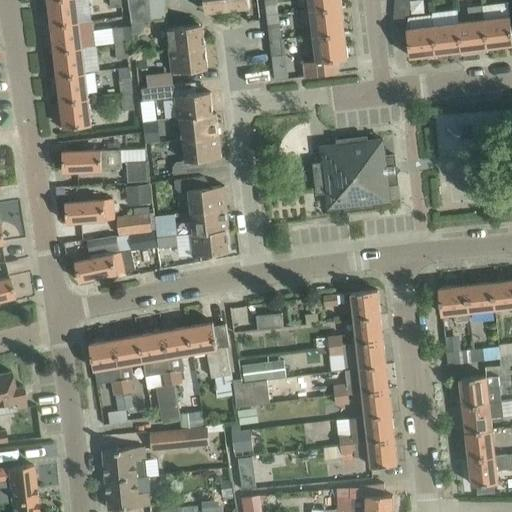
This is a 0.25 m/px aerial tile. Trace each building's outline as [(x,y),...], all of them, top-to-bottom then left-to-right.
[(79,20),(76,0),(48,0),(51,24),(79,21),(79,20)] [(131,22),(152,20),(149,0),(128,0),(129,0),(131,22)] [(228,9),(226,0),(204,0),(205,12),(228,9)] [(226,0),(228,9),(250,7),(248,0),(226,0)] [(265,0),(267,15),(279,14),(276,0),(265,0)] [(340,0),(309,0),(310,10),(341,6),(340,0)] [(394,0),(393,18),(408,19),(408,17),(409,0),(394,0)] [(467,7),(469,21),(458,22),(462,50),(488,47),(484,19),(482,5),(467,7)] [(310,10),(301,11),(303,24),(312,23),(314,35),(344,32),(341,6),(310,10)] [(267,15),(270,41),(282,39),(279,14),(267,15)] [(410,56),(436,53),(432,25),(431,15),(408,17),(408,19),(409,28),(406,28),(410,56)] [(511,43),(511,32),(510,15),(484,19),(488,47),(511,43)] [(79,20),(79,21),(51,24),(55,50),(82,47),(96,45),(93,19),(79,20)] [(462,50),(458,22),(432,25),(436,53),(462,50)] [(205,46),(202,24),(167,28),(169,50),(205,46)] [(115,43),(127,41),(125,26),(113,27),(115,43)] [(305,73),(305,76),(337,72),(336,59),(348,57),(344,32),(314,35),(317,61),(304,62),(305,73)] [(282,39),(270,41),(273,66),(285,65),(283,47),(282,39)] [(127,41),(115,43),(117,59),(129,58),(127,41)] [(208,68),(205,46),(169,50),(172,72),(208,68)] [(86,72),(82,47),(55,50),(58,76),(86,72)] [(89,98),(86,72),(58,76),(61,101),(89,98)] [(121,94),(133,93),(131,77),(120,79),(121,94)] [(143,100),(174,97),(177,118),(180,117),(213,113),(210,91),(175,95),(174,84),(142,88),(143,100)] [(133,93),(121,94),(123,111),(135,109),(133,93)] [(89,98),(61,101),(64,127),(92,124),(89,98)] [(216,113),(213,113),(180,117),(182,139),(219,135),(216,113)] [(219,135),(182,139),(185,160),(176,161),(172,166),(173,174),(202,170),(201,159),(221,157),(219,135)] [(373,202),(390,200),(388,183),(397,182),(394,154),(385,155),(383,139),(366,140),(366,137),(337,140),(338,144),(321,146),(323,162),(314,164),(317,192),(326,191),(329,207),(345,205),(346,209),(374,206),(373,202)] [(109,149),(62,151),(63,171),(111,169),(123,168),(122,149),(109,149)] [(147,161),(128,163),(130,184),(150,182),(147,161)] [(203,176),(173,179),(174,188),(188,189),(191,211),(227,207),(224,185),(204,187),(203,176)] [(150,183),(137,184),(139,203),(152,202),(150,183)] [(85,201),(65,202),(67,222),(87,221),(114,218),(112,198),(85,201)] [(229,229),(227,207),(191,211),(193,233),(226,229),(226,230),(229,229)] [(153,232),(150,213),(117,216),(120,235),(131,234),(153,232)] [(156,217),(158,236),(176,234),(174,215),(156,217)] [(191,233),(191,235),(193,255),(229,251),(226,230),(226,229),(193,233),(191,233)] [(131,234),(132,248),(157,246),(155,232),(153,232),(131,234)] [(158,247),(178,245),(177,235),(157,237),(158,247)] [(117,236),(87,239),(89,254),(119,250),(117,236)] [(79,281),(135,269),(131,250),(75,261),(79,281)] [(0,299),(14,296),(9,276),(0,278),(0,299)] [(511,305),(511,279),(491,282),(494,308),(511,305)] [(491,282),(465,285),(468,311),(469,311),(494,308),(491,282)] [(442,314),(454,312),(455,321),(470,319),(469,311),(468,311),(465,285),(439,288),(442,314)] [(377,289),(351,292),(354,317),(372,315),(380,314),(377,289)] [(325,305),(338,303),(337,294),(323,295),(325,305)] [(256,314),(281,310),(280,301),(254,305),(256,314)] [(258,329),(283,326),(282,312),(256,315),(258,329)] [(372,315),(354,317),(357,342),(375,340),(383,339),(380,314),(372,315)] [(211,377),(231,374),(226,346),(230,346),(229,343),(225,323),(214,326),(213,322),(188,326),(193,352),(207,350),(211,377)] [(188,326),(164,330),(173,384),(174,384),(183,382),(180,370),(185,369),(183,354),(193,352),(188,326)] [(156,387),(163,423),(179,420),(174,384),(173,384),(164,330),(139,334),(143,361),(146,376),(160,373),(162,386),(156,387)] [(143,361),(139,334),(114,339),(119,365),(121,379),(124,392),(134,390),(132,377),(134,377),(132,363),(143,361)] [(328,335),(328,337),(317,339),(318,346),(321,346),(343,343),(342,334),(328,335)] [(483,349),(459,351),(458,338),(445,340),(448,363),(467,361),(484,360),(483,349)] [(114,339),(90,343),(94,369),(119,365),(114,339)] [(375,340),(357,342),(358,351),(360,367),(378,365),(386,364),(383,339),(375,340)] [(343,343),(329,345),(330,355),(345,353),(343,343)] [(511,352),(500,354),(501,366),(511,365),(511,352)] [(241,363),(244,381),(271,377),(268,358),(241,363)] [(378,365),(360,367),(361,378),(362,392),(381,389),(389,389),(386,364),(378,365)] [(11,370),(0,372),(0,403),(15,401),(17,408),(27,406),(23,384),(14,386),(11,370)] [(486,378),(486,375),(460,378),(463,404),(501,400),(498,377),(486,378)] [(240,378),(233,379),(236,407),(270,403),(267,379),(243,382),(240,378)] [(121,379),(112,380),(114,394),(124,392),(121,379)] [(347,383),(334,385),(335,395),(349,393),(348,383),(347,383)] [(381,389),(362,392),(365,416),(384,414),(392,413),(389,389),(381,389)] [(349,393),(335,395),(336,405),(350,403),(349,394),(349,393)] [(503,416),(501,400),(463,404),(466,431),(492,428),(491,418),(503,416)] [(251,409),(238,410),(240,425),(241,424),(253,423),(251,409)] [(365,416),(349,418),(351,433),(352,443),(354,443),(386,439),(394,438),(392,413),(384,414),(365,416)] [(331,420),(313,422),(314,437),(333,434),(331,420)] [(152,450),(209,445),(208,426),(150,431),(152,450)] [(495,455),(492,428),(466,431),(469,458),(495,455)] [(242,430),(232,431),(235,452),(250,450),(247,429),(242,430)] [(351,433),(340,434),(341,444),(352,443),(351,433)] [(386,439),(354,443),(355,453),(355,456),(369,455),(371,466),(397,463),(394,438),(386,439)] [(352,443),(341,444),(342,454),(355,453),(354,443),(352,443)] [(145,459),(144,446),(103,450),(106,480),(135,477),(147,475),(145,459)] [(319,449),(307,451),(308,463),(320,462),(319,449)] [(472,484),(498,481),(497,470),(508,469),(507,453),(495,455),(469,458),(472,484)] [(252,456),(238,457),(241,474),(255,472),(252,456)] [(8,467),(0,467),(0,480),(9,480),(12,501),(37,498),(33,464),(8,467)] [(135,477),(106,480),(109,509),(150,505),(149,493),(137,494),(135,477)] [(362,498),(350,498),(350,509),(350,511),(392,511),(393,495),(384,495),(384,483),(362,485),(362,498)] [(244,511),(262,511),(260,495),(242,497),(244,511)] [(13,511),(38,511),(37,498),(12,501),(13,511)] [(222,511),(221,501),(202,503),(202,511),(222,511)]
